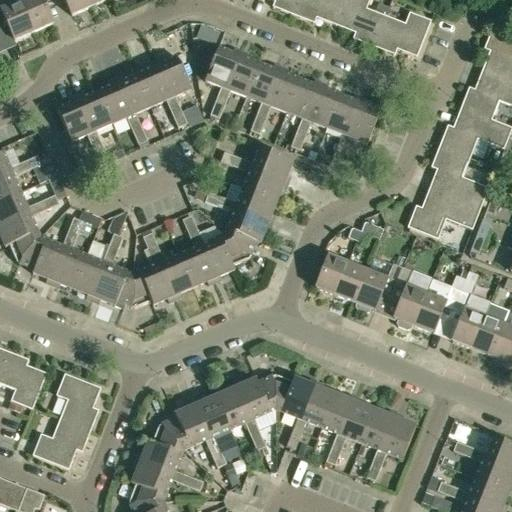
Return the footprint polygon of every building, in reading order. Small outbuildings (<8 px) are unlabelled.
[(33,34),(19,2),(18,0),(0,0),(0,16),(2,16),(14,42),(33,34)] [(41,0),(23,0),(19,2),(33,34),(53,25),(41,0)] [(91,9),(86,0),(63,0),(71,17),(91,9)] [(86,0),(91,9),(110,0),(109,0),(86,0)] [(293,17),(299,0),(266,0),(274,3),(272,9),(293,17)] [(335,27),(346,0),(299,0),(293,17),(314,25),(316,20),(335,27)] [(373,49),(385,18),(366,10),(370,0),(346,0),(335,27),(355,35),(352,40),(373,49)] [(385,18),(373,49),(394,57),(396,51),(416,59),(431,23),(409,14),(405,26),(385,18)] [(196,40),(205,44),(211,31),(201,27),(196,40)] [(482,72),(511,84),(511,37),(492,29),(484,51),(489,53),(482,72)] [(221,89),(219,94),(224,96),(240,54),(234,51),(232,55),(218,49),(205,83),(221,89)] [(224,109),(230,93),(245,99),(259,65),(245,60),(247,56),(240,54),(224,96),(219,94),(214,106),(224,109)] [(161,61),(154,64),(172,105),(168,107),(173,119),(182,115),(175,99),(191,92),(176,58),(162,64),(161,61)] [(149,70),(136,76),(151,109),(166,103),(168,107),(172,105),(154,64),(147,66),(149,70)] [(272,70),(259,65),(245,99),(261,105),(259,110),(264,111),(280,69),(274,67),(272,70)] [(270,109),(286,115),(299,81),(286,76),(287,72),(280,69),(264,111),(259,110),(254,121),(264,125),(270,109)] [(511,108),(511,84),(482,72),(474,92),(468,89),(460,110),(491,122),(498,103),(511,108)] [(135,116),(151,109),(136,76),(123,82),(121,78),(115,81),(133,122),(128,124),(133,136),(142,132),(135,116)] [(110,87),(96,93),(111,126),(126,120),(128,124),(133,122),(115,81),(108,84),(110,87)] [(313,86),(299,81),(286,115),(301,121),(299,126),(304,127),(321,85),(314,83),(313,86)] [(311,125),(326,131),(339,97),(326,92),(327,88),(321,85),(304,127),(299,126),(295,137),(304,141),(311,125)] [(96,133),(111,126),(96,93),(83,99),(81,95),(75,98),(93,139),(88,141),(93,153),(103,149),(96,133)] [(361,101),(354,98),(353,102),(339,97),(326,131),(341,137),(340,141),(344,143),(361,101)] [(56,111),(71,144),(87,137),(88,141),(93,139),(75,98),(68,101),(70,105),(56,111)] [(368,104),(361,101),(344,143),(340,141),(335,153),(344,157),(351,140),(367,147),(380,113),(366,107),(368,104)] [(214,106),(210,115),(220,119),(224,109),(214,106)] [(197,109),(182,115),(186,124),(188,130),(203,123),(197,109)] [(511,130),(491,122),(460,110),(453,130),(447,127),(439,148),(469,160),(477,141),(503,151),(511,130)] [(182,115),(173,119),(177,128),(186,124),(182,115)] [(254,121),(251,131),(260,135),(264,125),(254,121)] [(142,132),(133,136),(137,145),(146,141),(142,132)] [(295,137),(291,147),(300,151),(304,141),(295,137)] [(462,180),(469,160),(439,148),(431,169),(436,171),(429,191),(480,211),(488,190),(462,180)] [(103,149),(93,153),(98,163),(107,159),(103,149)] [(252,165),(247,164),(245,168),(288,185),(290,178),(287,177),(292,163),(258,149),(252,165)] [(310,151),(307,158),(315,161),(317,154),(310,151)] [(335,153),(331,163),(341,166),(344,157),(335,153)] [(0,179),(16,172),(18,177),(30,172),(26,163),(10,170),(3,154),(0,155),(0,179)] [(226,155),(222,164),(233,169),(236,159),(226,155)] [(36,158),(26,163),(30,172),(40,168),(36,158)] [(248,175),(242,190),(276,203),(281,190),(285,191),(288,185),(245,168),(247,164),(236,159),(233,169),(248,175)] [(0,202),(21,194),(14,179),(18,177),(16,172),(0,179),(0,202)] [(271,217),(276,203),(242,190),(236,206),(232,204),(230,208),(272,225),(274,218),(271,217)] [(472,232),(480,211),(429,191),(421,210),(416,208),(407,229),(438,241),(445,221),(472,232)] [(27,209),(21,194),(0,202),(0,226),(34,212),(36,216),(47,211),(43,202),(27,209)] [(210,195),(206,205),(217,209),(221,200),(210,195)] [(47,211),(57,207),(53,198),(43,202),(47,211)] [(501,202),(493,198),(487,214),(495,217),(501,202)] [(266,230),(269,232),(272,225),(230,208),(232,204),(221,200),(217,209),(232,215),(226,230),(256,242),(256,243),(260,245),(266,230)] [(0,237),(5,249),(9,247),(9,246),(38,234),(31,218),(36,216),(34,212),(0,226),(0,237)] [(101,221),(82,213),(78,222),(98,231),(101,221)] [(113,223),(123,227),(126,219),(123,218),(113,223)] [(192,220),(183,224),(187,234),(196,230),(192,220)] [(72,222),(68,232),(78,236),(82,226),(72,222)] [(484,222),(478,237),(486,241),(492,225),(484,222)] [(364,224),(361,233),(371,238),(370,238),(379,241),(383,231),(364,224)] [(187,234),(194,250),(179,256),(193,290),(206,284),(208,287),(215,285),(197,243),(201,241),(196,230),(187,234)] [(249,260),(256,243),(256,242),(226,230),(224,236),(218,239),(231,268),(232,268),(249,260)] [(351,230),(348,240),(367,247),(370,238),(371,238),(361,233),(351,230)] [(34,271),(32,275),(47,281),(45,285),(52,287),(69,245),(73,247),(78,236),(68,232),(62,248),(47,242),(35,272),(34,271)] [(35,272),(47,242),(40,239),(38,234),(9,246),(9,247),(16,264),(34,271),(35,272)] [(147,251),(157,247),(152,237),(143,241),(147,251)] [(478,237),(471,253),(480,256),(486,241),(478,237)] [(113,238),(109,248),(118,251),(122,242),(113,238)] [(215,285),(221,282),(219,278),(234,272),(232,268),(231,268),(218,239),(203,246),(201,241),(197,243),(215,285)] [(60,286),(73,292),(87,258),(71,252),(73,247),(69,245),(52,287),(59,290),(60,286)] [(157,260),(162,258),(157,247),(147,251),(154,267),(139,273),(152,303),(151,303),(153,307),(167,301),(168,305),(175,302),(159,265),(157,260)] [(109,248),(102,264),(87,258),(73,292),(87,297),(85,301),(92,303),(109,261),(113,263),(118,251),(109,248)] [(180,295),(193,290),(179,256),(164,263),(162,258),(157,260),(159,265),(175,302),(182,299),(180,295)] [(335,297),(348,265),(328,257),(315,289),(335,297)] [(112,268),(113,263),(109,261),(92,303),(99,306),(100,302),(115,308),(116,304),(115,303),(127,274),(112,268)] [(354,305),(367,272),(348,265),(335,297),(354,305)] [(394,290),(402,270),(392,266),(387,280),(367,272),(354,305),(356,306),(355,308),(355,311),(366,315),(369,314),(370,311),(374,313),(385,286),(394,290)] [(413,328),(426,295),(406,288),(412,273),(402,270),(394,290),(403,293),(393,320),(397,322),(396,325),(398,329),(407,332),(410,331),(412,328),(413,328)] [(463,272),(460,280),(465,282),(468,274),(463,272)] [(116,304),(115,308),(123,311),(125,307),(134,311),(151,303),(152,303),(139,273),(133,276),(127,274),(115,303),(116,304)] [(511,282),(507,280),(503,290),(511,293),(511,282)] [(453,313),(461,293),(451,289),(445,303),(426,295),(413,328),(433,336),(443,309),(453,313)] [(462,316),(451,343),(471,351),(484,318),(490,304),(461,293),(453,313),(462,316)] [(491,359),(504,326),(484,318),(471,351),(491,359)] [(511,329),(504,326),(491,359),(511,367),(511,363),(511,329)] [(8,354),(0,372),(0,386),(15,392),(10,403),(23,408),(32,412),(46,375),(26,368),(28,362),(8,354)] [(59,421),(90,433),(98,412),(93,410),(100,390),(64,376),(56,398),(67,402),(59,421)] [(274,377),(265,381),(263,377),(255,381),(257,385),(256,385),(269,415),(275,412),(281,414),(293,384),(292,384),(274,377)] [(299,427),(316,384),(309,382),(308,386),(293,380),(292,384),(293,384),(281,414),(296,420),(295,425),(299,427)] [(254,421),(269,415),(256,385),(257,385),(255,381),(241,387),(239,383),(233,386),(251,428),(247,430),(251,441),(261,437),(254,421)] [(321,430),(334,396),(321,391),(322,387),(316,384),(299,427),(295,425),(290,437),(299,440),(306,424),(321,430)] [(247,430),(251,428),(233,386),(226,389),(228,393),(215,398),(229,432),(244,425),(247,430)] [(339,442),(356,400),(349,398),(348,401),(334,396),(321,430),(337,436),(335,441),(339,442)] [(214,439),(229,432),(215,398),(201,404),(200,401),(193,403),(211,445),(207,447),(212,459),(221,455),(214,439)] [(361,446),(375,412),(361,407),(363,403),(356,400),(339,442),(335,441),(330,452),(339,456),(346,440),(361,446)] [(19,416),(23,408),(10,403),(7,411),(19,416)] [(207,447),(211,445),(193,403),(187,406),(188,410),(174,416),(176,420),(177,420),(190,449),(205,443),(207,447)] [(380,458),(396,416),(390,413),(388,417),(375,412),(361,446),(377,452),(375,456),(380,458)] [(183,452),(190,449),(177,420),(176,420),(174,416),(166,420),(168,424),(158,428),(152,445),(151,446),(181,458),(183,452)] [(380,472),(386,456),(402,462),(415,428),(401,422),(403,419),(396,416),(380,458),(375,456),(370,468),(380,472)] [(82,454),(90,433),(59,421),(52,441),(41,436),(32,458),(68,472),(76,452),(82,454)] [(261,437),(251,441),(256,451),(265,447),(261,437)] [(290,437),(286,446),(295,450),(299,440),(290,437)] [(482,460),(511,471),(511,447),(491,439),(484,455),(480,453),(478,458),(482,460)] [(151,446),(152,445),(148,443),(142,458),(138,456),(136,463),(178,480),(176,484),(188,489),(191,480),(175,473),(181,458),(151,446)] [(464,458),(468,449),(458,445),(455,454),(464,458)] [(511,471),(482,460),(478,458),(480,453),(468,449),(464,458),(481,464),(475,480),(509,493),(511,483),(511,471)] [(330,452),(326,462),(336,466),(339,456),(330,452)] [(221,455),(212,459),(216,468),(225,464),(221,455)] [(176,484),(178,480),(136,463),(133,470),(137,471),(131,486),(135,487),(135,486),(165,498),(171,482),(176,484)] [(235,474),(230,463),(223,466),(227,477),(235,474)] [(370,468),(366,478),(376,482),(380,472),(370,468)] [(191,480),(188,489),(197,493),(201,483),(191,480)] [(503,506),(509,493),(475,480),(468,495),(464,493),(462,498),(497,511),(505,511),(507,508),(503,506)] [(0,506),(5,508),(13,486),(2,481),(0,487),(0,506)] [(442,485),(439,494),(449,498),(452,489),(442,485)] [(14,511),(18,511),(26,491),(13,486),(5,508),(14,511)] [(131,511),(161,511),(166,510),(163,504),(165,498),(135,486),(135,487),(128,504),(131,511)] [(497,511),(462,498),(464,493),(452,489),(449,498),(465,505),(461,511),(497,511)] [(26,491),(18,511),(33,511),(34,510),(38,511),(44,498),(26,491)] [(421,505),(437,511),(449,511),(452,505),(425,495),(421,505)]
